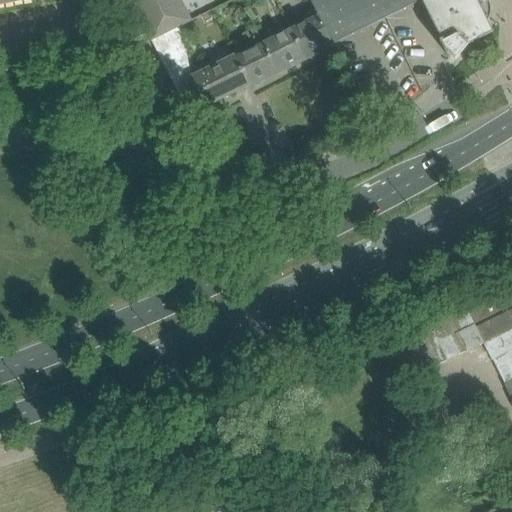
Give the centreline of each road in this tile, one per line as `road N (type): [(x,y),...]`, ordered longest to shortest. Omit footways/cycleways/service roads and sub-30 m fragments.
road 1 (secondary): [(0,422),(287,311),(511,197)]
road 2 (unclassified): [(466,90),(325,166),(238,172),(179,165)]
road 3 (secondary): [(263,263),(139,322),(0,372)]
road 4 (secondary): [(511,125),(263,263)]
road 5 (unclassified): [(0,46),(62,33),(69,63),(55,152)]
road 6 (unclassified): [(263,263),(221,255),(199,239),(177,198),(179,165)]
road 7 (unclassified): [(511,440),(478,375),(423,399)]
road 8 (unclassified): [(179,165),(55,152)]
